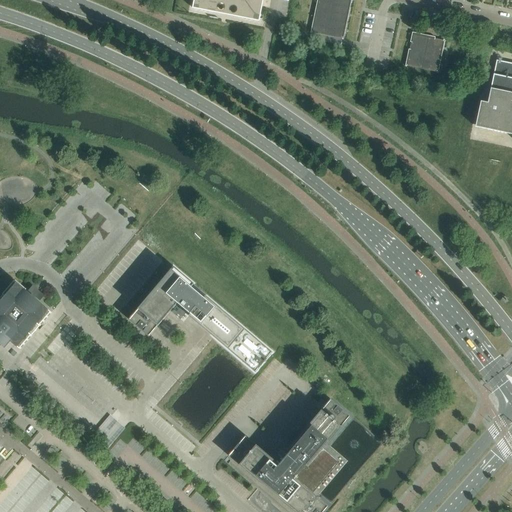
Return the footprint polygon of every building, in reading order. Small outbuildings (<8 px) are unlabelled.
[(259,22),(263,0),(193,0),(192,9),(259,22)] [(318,1),(316,9),(332,12),(334,4),(318,1)] [(348,15),(349,7),(334,4),(332,12),(348,15)] [(316,9),(315,17),(330,20),(332,12),(316,9)] [(346,23),(348,15),(332,12),(330,20),(346,23)] [(329,28),(330,20),(315,17),(313,25),(329,28)] [(344,31),(346,23),(330,20),(329,28),(344,31)] [(313,25),(311,32),(312,33),(327,36),(329,28),(313,25)] [(329,28),(327,36),(333,37),(340,39),(342,39),(343,39),(344,31),(329,28)] [(312,33),(311,39),(332,44),(333,37),(327,36),(312,33)] [(413,34),(411,42),(427,45),(428,37),(413,34)] [(333,37),(332,44),(340,45),(342,39),(340,39),(333,37)] [(428,37),(427,45),(442,49),(444,41),(428,37)] [(411,42),(409,50),(425,53),(427,45),(411,42)] [(427,45),(425,53),(441,57),(442,49),(427,45)] [(409,50),(408,58),(423,61),(425,53),(409,50)] [(425,53),(423,61),(439,64),(441,57),(425,53)] [(406,66),(409,67),(422,69),(423,61),(408,58),(406,66)] [(423,61),(422,69),(437,72),(439,64),(423,61)] [(511,63),(497,61),(488,103),(480,102),(475,127),(482,129),(511,135),(511,63)] [(272,352),(205,296),(203,299),(190,287),(193,284),(173,267),(129,320),(149,336),(177,302),(181,305),(175,312),(181,317),(187,310),(190,313),(188,315),(255,372),(272,352)] [(49,316),(52,313),(27,292),(15,281),(2,297),(0,298),(0,344),(2,346),(8,339),(20,349),(38,329),(40,326),(49,316)] [(311,492),(336,462),(322,449),(350,416),(330,399),(330,400),(311,421),(288,449),(290,451),(288,454),(282,449),(277,455),(283,460),(279,464),(245,436),(228,455),(229,456),(294,511),(323,511),(328,506),(311,492)] [(108,452),(125,432),(117,425),(101,445),(108,452)]
